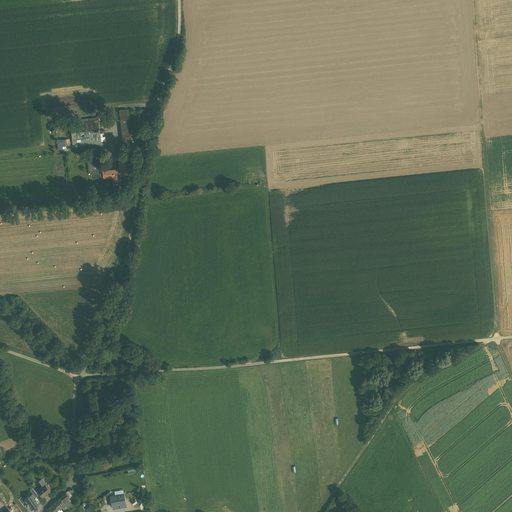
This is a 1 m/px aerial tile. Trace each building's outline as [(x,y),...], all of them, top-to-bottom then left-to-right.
[(128,108),(120,109),(123,143),(130,142),(131,142),(131,141),(128,108)] [(98,119),(71,122),(73,143),(85,142),(85,144),(101,142),(98,119)] [(70,145),(69,138),(57,138),(57,149),(62,149),(62,145),(70,145)] [(126,160),(118,161),(118,169),(103,170),(103,178),(112,177),(113,185),(121,184),(121,176),(127,175),(126,160)] [(43,485),(38,488),(39,490),(43,495),(51,489),(45,483),(43,485)] [(30,489),(33,492),(36,496),(39,495),(36,492),(33,487),(30,489)] [(125,491),(110,494),(113,507),(127,504),(125,491)] [(33,492),(25,499),(32,507),(40,501),(36,496),(33,492)] [(72,504),(67,498),(68,496),(66,493),(61,497),(65,502),(65,503),(68,507),(72,504)] [(65,502),(60,497),(54,503),(59,507),(65,502)] [(23,511),(16,502),(9,508),(10,508),(5,511),(23,511)] [(59,507),(54,503),(47,509),(49,511),(50,511),(59,511),(58,511),(60,509),(59,507)]
